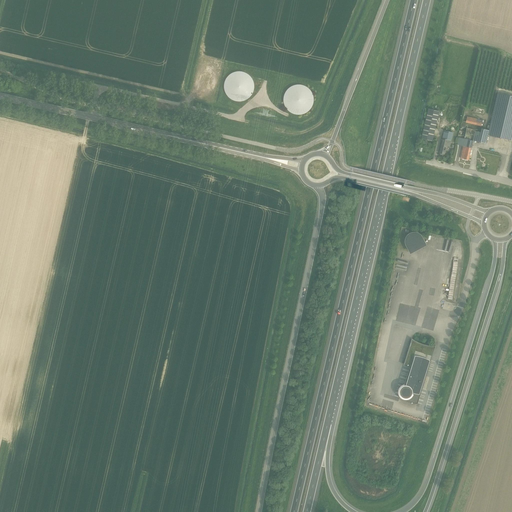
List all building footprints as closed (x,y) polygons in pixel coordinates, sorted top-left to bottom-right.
[(202,57),(201,63),(222,68),(224,62),(202,57)] [(254,88),(254,87),(254,85),(254,84),(254,83),(253,82),(253,80),(252,79),(252,78),(251,77),(250,76),(249,75),(248,74),(247,74),(246,73),(244,73),(243,72),(242,72),(241,72),(239,72),(238,72),(237,72),(235,72),(234,73),(233,73),(232,74),(231,74),(230,75),(229,76),(228,77),(227,78),(226,79),(226,80),(225,82),(225,83),(224,84),(224,85),(224,87),(224,88),(224,89),(225,91),(225,92),(226,93),(226,94),(227,95),(228,96),(229,97),(230,98),(231,99),(232,100),(233,100),(234,101),(235,101),(237,102),(238,102),(239,102),(241,102),(242,102),(243,101),(244,101),(246,100),(247,100),(248,99),(249,98),(250,97),(251,96),(252,95),(252,94),(253,93),(253,92),(254,91),(254,89),(254,88)] [(314,101),(314,100),(314,98),(314,97),(313,96),(313,95),(312,93),(312,92),(311,91),(310,90),(309,89),(308,88),(307,87),(306,87),(305,86),(304,86),(303,85),(301,85),(300,85),(299,85),(297,85),(296,85),(295,85),(294,86),(292,86),(291,87),(290,87),(289,88),(288,89),(287,90),(286,91),(286,92),(285,93),(285,95),(284,96),(284,97),(284,98),(284,100),(284,101),(284,102),(284,104),(285,105),(285,106),(286,107),(286,108),(287,109),(288,110),(289,111),(290,112),(291,113),(292,113),(294,114),(295,114),(296,115),(297,115),(299,115),(300,115),(301,115),(303,114),(304,114),(305,113),(306,113),(307,112),(308,111),(309,110),(310,109),(311,108),(312,107),(312,106),(313,105),(313,104),(314,102),(314,101)] [(475,131),(473,141),(485,143),(487,135),(494,137),(511,140),(511,96),(497,93),(493,110),(488,130),(481,129),(480,133),(475,131)] [(428,109),(421,138),(432,141),(439,111),(428,109)] [(466,122),(481,126),(482,120),(467,116),(466,122)] [(444,154),(446,147),(449,147),(453,133),(444,131),(439,153),(444,154)] [(459,138),(457,145),(463,146),(460,158),(469,160),(473,141),(459,138)] [(406,244),(406,245),(410,252),(425,245),(421,237),(420,236),(419,235),(418,234),(417,234),(416,233),(415,233),(414,233),(413,233),(412,233),(411,233),(411,234),(410,234),(409,234),(409,235),(408,235),(408,236),(407,236),(407,237),(406,237),(406,238),(406,239),(406,240),(406,241),(406,242),(406,243),(406,244)] [(399,391),(399,392),(399,393),(400,394),(400,395),(401,396),(400,398),(403,400),(407,401),(410,402),(414,403),(417,404),(417,403),(435,346),(431,346),(428,345),(424,345),(421,344),(418,342),(415,341),(412,339),(411,339),(412,339),(404,364),(411,366),(404,385),(403,385),(403,386),(402,386),(401,387),(400,388),(400,389),(399,389),(399,390),(399,391)]
